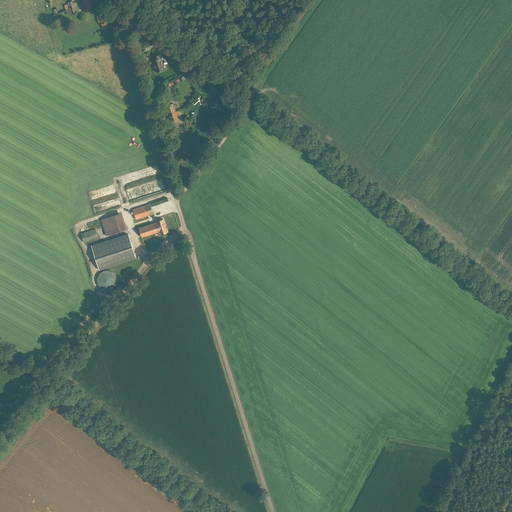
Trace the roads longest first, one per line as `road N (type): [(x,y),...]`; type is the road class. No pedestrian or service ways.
road 1 (unclassified): [(271,511),(112,0)]
road 2 (track): [(250,97),(511,306)]
road 3 (track): [(0,439),(184,229)]
road 4 (track): [(50,379),(215,511)]
road 5 (track): [(226,76),(127,0)]
road 6 (track): [(250,97),(173,193)]
